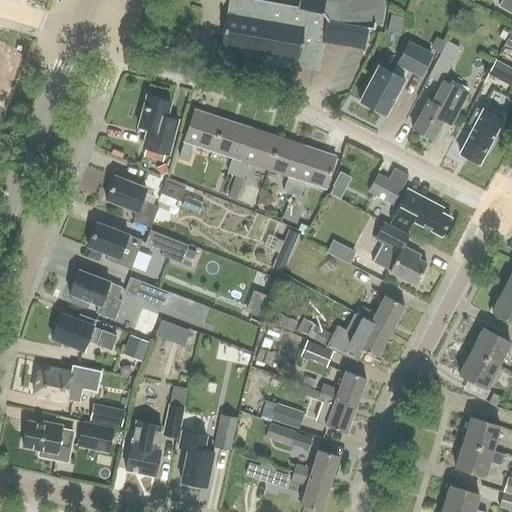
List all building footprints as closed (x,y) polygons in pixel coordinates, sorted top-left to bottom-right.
[(300,0),(299,8),(255,0),(229,0),(226,14),(221,46),(295,59),(294,66),(318,70),(323,42),(363,49),(367,28),(372,28),(373,24),(381,25),(383,12),(383,1),(382,0),(300,0)] [(511,0),(502,0),(499,7),(511,13),(511,0)] [(511,49),(511,33),(509,32),(502,44),(511,49)] [(446,116),(454,120),(468,94),(444,80),(460,48),(447,42),(428,78),(441,84),(432,102),(428,100),(412,129),(433,140),(446,116)] [(420,77),(431,55),(408,43),(397,65),(393,74),(378,66),(359,101),(385,115),(404,80),(408,71),(420,77)] [(511,87),(511,68),(496,60),(488,75),(511,87)] [(170,155),(175,138),(179,119),(166,116),(170,102),(146,95),(138,128),(149,131),(144,148),(170,155)] [(212,151),(223,120),(194,111),(184,142),(179,157),(187,160),(193,144),(212,151)] [(485,132),(493,117),(483,111),(475,126),(474,126),(459,154),(479,164),(494,136),(485,132)] [(235,176),(251,129),(223,120),(212,151),(232,158),(227,173),(235,176)] [(269,170),(279,139),(251,129),(235,176),(244,179),(249,163),(269,170)] [(292,194),(307,148),(279,139),(269,170),(288,176),(283,192),(292,194)] [(307,148),(292,194),(300,197),(305,182),(325,188),(335,158),(307,148)] [(165,164),(156,168),(161,176),(169,172),(165,164)] [(393,205),(403,188),(367,169),(357,186),(393,205)] [(150,228),(158,207),(141,200),(146,188),(115,176),(105,200),(136,212),(132,221),(150,228)] [(180,202),(185,190),(165,182),(161,194),(180,202)] [(340,198),(343,191),(334,186),(330,193),(340,198)] [(421,205),(404,196),(390,222),(408,231),(413,221),(441,236),(450,218),(440,213),(442,209),(424,199),(421,205)] [(130,270),(141,241),(127,236),(128,235),(96,223),(87,247),(117,259),(115,264),(130,270)] [(415,285),(426,264),(418,260),(420,256),(403,247),(409,236),(384,223),(375,240),(382,243),(372,262),(390,271),(389,271),(415,285)] [(282,273),(299,235),(274,224),(261,254),(265,256),(261,264),(282,273)] [(190,267),(196,252),(187,249),(188,246),(150,231),(145,244),(163,251),(161,256),(190,267)] [(337,258),(343,246),(333,241),(327,253),(337,258)] [(114,320),(121,302),(117,300),(121,288),(109,283),(109,282),(78,270),(69,294),(72,296),(71,300),(73,305),(84,309),(88,307),(90,303),(99,306),(96,313),(114,320)] [(162,308),(168,293),(130,278),(124,292),(162,308)] [(511,321),(511,292),(504,288),(492,311),(511,321)] [(260,317),(268,296),(253,290),(245,312),(260,317)] [(357,314),(391,332),(404,306),(385,296),(375,314),(360,307),(357,314)] [(135,331),(152,337),(160,313),(144,307),(135,331)] [(111,351),(116,337),(93,327),(96,321),(79,314),(77,320),(61,314),(52,338),(83,350),(87,341),(111,351)] [(377,357),(391,332),(357,314),(353,321),(367,329),(358,347),(377,357)] [(332,349),(338,337),(303,319),(297,331),(332,349)] [(471,352),(498,366),(510,343),(483,329),(471,352)] [(144,360),(152,341),(133,333),(125,352),(144,360)] [(306,342),(300,356),(326,367),(332,352),(306,342)] [(273,353),(259,348),(254,359),(268,364),(273,353)] [(486,389),(498,366),(471,352),(459,375),(468,380),(462,391),(484,401),(489,390),(486,389)] [(70,378),(71,373),(50,368),(49,373),(38,371),(33,394),(79,403),(84,381),(70,378)] [(252,370),(249,380),(259,383),(262,373),(252,370)] [(320,393),(356,406),(366,379),(345,371),(338,391),(322,385),(320,393)] [(320,393),(317,400),(321,402),(314,422),(346,433),(356,406),(320,393)] [(489,404),(496,408),(501,398),(493,395),(489,404)] [(298,429),(304,413),(277,403),(271,420),(298,429)] [(178,438),(184,408),(168,405),(163,435),(178,438)] [(121,427),(123,414),(103,410),(100,423),(121,427)] [(230,450),(237,418),(221,415),(214,447),(230,450)] [(462,443),(492,452),(499,430),(500,427),(470,418),(462,443)] [(124,470),(155,476),(161,448),(156,447),(160,425),(134,419),(124,470)] [(42,425),(28,422),(23,446),(41,450),(40,452),(56,456),(58,446),(70,449),(73,433),(61,430),(62,427),(42,423),(42,425)] [(110,445),(114,429),(83,422),(79,438),(110,445)] [(292,447),(297,433),(270,424),(265,438),(292,447)] [(206,487),(214,453),(204,451),(207,437),(181,431),(177,449),(187,451),(181,482),(206,487)] [(501,466),(504,455),(492,452),(462,443),(455,467),(485,476),(489,462),(501,466)] [(293,473),(330,484),(339,456),(317,450),(311,470),(295,465),(293,473)] [(330,484),(293,473),(293,474),(274,468),(273,469),(261,465),(254,488),(267,493),(271,480),(274,481),(276,485),(282,487),(286,484),(289,485),(290,481),(291,480),(306,485),(300,505),(321,511),(330,484)] [(511,479),(508,478),(503,493),(511,495),(511,479)] [(442,511),(444,511),(485,511),(475,509),(479,495),(449,486),(442,511)] [(511,511),(511,495),(503,493),(499,508),(511,511)]
